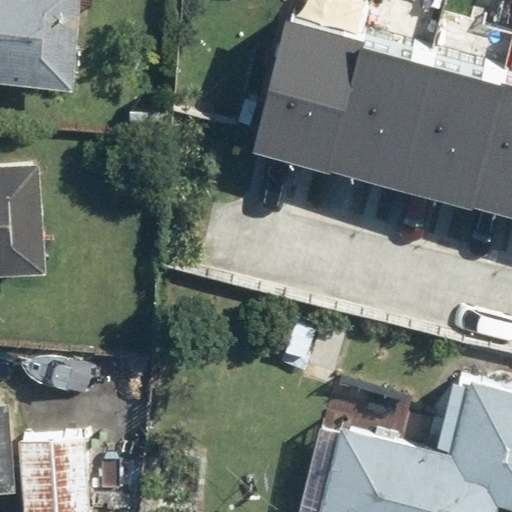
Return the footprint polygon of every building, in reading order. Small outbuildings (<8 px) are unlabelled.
[(0,0),(0,70),(71,75),(75,0),(0,0)] [(511,206),(511,64),(261,3),(229,137),(511,206)] [(40,154),(0,154),(0,265),(43,265),(40,154)] [(511,499),(511,377),(462,367),(448,434),(339,410),(316,511),(488,511),(492,495),(511,499)] [(0,483),(8,484),(9,511),(80,511),(87,511),(84,434),(12,437),(10,396),(0,396),(0,483)]
